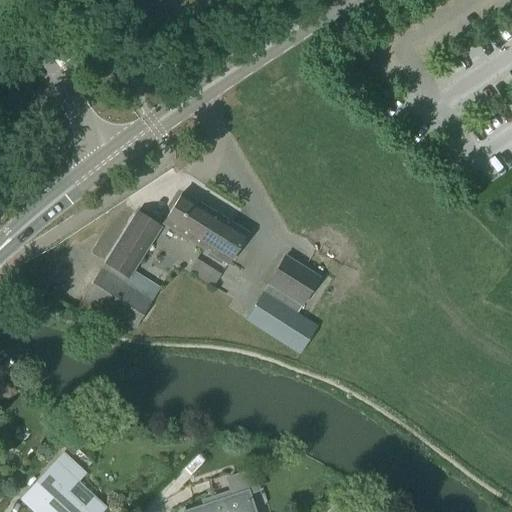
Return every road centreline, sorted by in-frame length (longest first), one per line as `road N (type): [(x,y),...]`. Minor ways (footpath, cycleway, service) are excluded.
road 1 (tertiary): [(342,0),(211,83),(107,162)]
road 2 (unclassified): [(107,162),(54,82),(22,47),(0,37)]
road 3 (tertiary): [(0,250),(107,162)]
